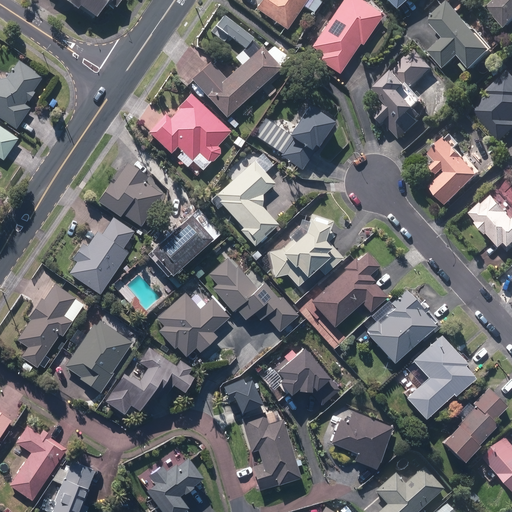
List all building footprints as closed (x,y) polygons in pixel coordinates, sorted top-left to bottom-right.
[(68,0),(81,9),(83,5),(98,16),(109,0),(118,6),(122,0),(68,0)] [(254,0),(239,0),(252,9),(257,2),(254,0)] [(262,0),(256,9),(286,30),(303,6),(314,13),(321,3),(317,0),(262,0)] [(318,60),(339,75),(360,44),(363,46),(383,16),(359,0),(343,0),(312,47),(322,54),(318,60)] [(385,0),(394,10),(406,0),(385,0)] [(511,0),(497,0),(489,8),(510,30),(511,27),(511,0)] [(461,56),(474,70),(495,52),(450,1),(433,16),(434,25),(445,38),(430,52),(446,70),(461,56)] [(254,38),(225,14),(212,31),(225,42),(229,37),(245,49),(254,38)] [(191,80),(226,118),(282,69),(262,47),(226,79),(211,63),(191,80)] [(387,123),(402,140),(421,123),(414,115),(421,110),(405,92),(411,86),(413,88),(435,69),(418,50),(408,59),(407,57),(400,63),(401,64),(394,71),(396,74),(378,90),(384,97),(381,100),(388,108),(379,116),(386,125),(387,123)] [(0,119),(16,131),(30,110),(25,106),(27,103),(28,104),(35,94),(33,93),(43,78),(19,62),(7,80),(0,75),(0,119)] [(472,112),(501,143),(511,133),(511,71),(488,92),(490,95),(472,112)] [(275,89),(271,84),(264,91),(269,97),(276,92),(275,89)] [(282,106),(288,97),(279,91),(274,100),(282,106)] [(165,115),(148,133),(169,153),(176,146),(203,171),(210,163),(213,162),(220,155),(220,149),(217,147),(231,132),(192,96),(170,119),(165,115)] [(281,156),(302,170),(334,124),(309,107),(289,137),(292,139),(281,156)] [(227,123),(232,127),(237,122),(232,117),(227,123)] [(0,160),(3,162),(18,140),(0,128),(0,160)] [(233,143),(241,148),(245,142),(238,137),(233,143)] [(432,187),(449,206),(483,176),(449,138),(431,154),(439,163),(433,167),(440,175),(445,170),(448,173),(432,187)] [(140,227),(163,192),(145,181),(149,175),(128,161),(101,202),(140,227)] [(273,184),(254,162),(216,195),(221,200),(219,202),(243,229),(240,231),(254,247),(278,226),(261,207),(261,195),(273,184)] [(501,185),(505,190),(510,186),(505,181),(501,185)] [(506,247),(511,253),(511,251),(511,212),(498,196),(488,206),(486,204),(474,214),(482,223),(481,224),(491,236),(493,235),(505,249),(506,247)] [(150,249),(172,273),(212,237),(190,213),(150,249)] [(292,241),(281,250),(268,253),(274,278),(287,275),(297,287),(318,269),(324,276),(343,260),(325,239),(327,231),(330,232),(333,221),(311,215),(306,234),(295,244),(292,241)] [(130,251),(124,247),(135,230),(114,216),(103,233),(97,230),(70,271),(103,292),(130,251)] [(312,300),(334,325),(361,301),(370,311),(387,296),(374,280),(375,280),(369,273),(379,265),(367,250),(357,259),(355,257),(344,267),(346,269),(312,300)] [(251,256),(255,261),(261,256),(257,251),(251,256)] [(280,331),(299,314),(283,295),(280,298),(265,281),(259,286),(240,265),(237,267),(228,257),(209,273),(218,283),(213,287),(234,311),(237,308),(246,319),(254,312),(261,319),(266,315),(280,331)] [(37,367),(44,357),(82,301),(55,283),(18,339),(28,346),(22,356),(37,367)] [(366,329),(394,361),(435,324),(433,322),(435,320),(426,310),(428,308),(422,302),(420,304),(406,288),(391,301),(396,306),(387,314),(388,315),(380,323),(377,320),(366,329)] [(218,334),(216,331),(219,329),(218,328),(232,316),(214,296),(201,309),(186,292),(157,317),(165,326),(160,330),(176,347),(179,345),(188,355),(196,348),(199,351),(218,334)] [(100,390),(133,341),(100,319),(67,368),(100,390)] [(406,396),(425,416),(445,398),(450,403),(457,397),(454,394),(475,376),(463,363),(466,361),(441,333),(413,359),(428,376),(406,396)] [(185,390),(195,376),(189,372),(193,367),(181,359),(177,364),(166,357),(149,346),(140,361),(148,366),(140,379),(133,374),(131,376),(124,372),(106,399),(126,412),(132,402),(141,408),(156,385),(168,392),(175,383),(185,390)] [(298,387),(309,388),(310,389),(311,388),(314,391),(313,393),(323,404),(339,389),(329,378),(328,379),(302,349),(288,362),(285,358),(273,369),(281,378),(278,379),(290,394),(298,387)] [(271,370),(268,366),(263,370),(267,374),(271,370)] [(238,399),(242,411),(263,403),(255,381),(247,385),(244,379),(225,386),(231,402),(238,399)] [(443,439),(463,459),(498,423),(493,419),(507,404),(488,386),(473,402),(476,405),(473,407),(468,401),(457,412),(463,418),(443,439)] [(355,459),(376,468),(392,426),(352,410),(347,422),(340,419),(330,441),(358,452),(355,459)] [(0,436),(11,419),(0,411),(0,436)] [(252,466),(259,489),(300,476),(283,419),(267,424),(264,412),(241,418),(250,450),(258,447),(262,462),(252,466)] [(9,484),(32,500),(66,449),(50,438),(52,436),(43,430),(40,435),(27,426),(16,442),(31,453),(9,484)] [(486,458),(511,487),(511,441),(509,438),(486,458)] [(156,484),(147,491),(157,505),(153,508),(155,511),(183,511),(185,510),(176,497),(179,494),(200,478),(186,460),(176,467),(175,465),(166,472),(161,466),(149,476),(154,483),(156,484)] [(51,511),(84,511),(88,505),(81,503),(95,471),(72,461),(64,479),(63,479),(54,500),(56,500),(51,511)] [(379,511),(417,511),(443,489),(424,467),(405,484),(395,473),(375,491),(388,504),(379,511)] [(125,496),(134,506),(138,503),(129,492),(125,496)] [(468,497),(474,503),(478,498),(473,492),(468,497)]
